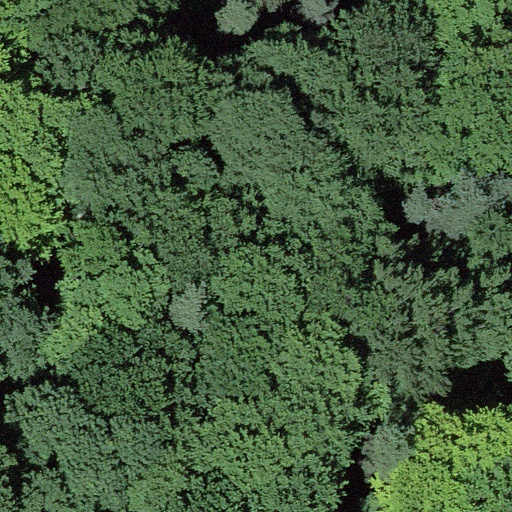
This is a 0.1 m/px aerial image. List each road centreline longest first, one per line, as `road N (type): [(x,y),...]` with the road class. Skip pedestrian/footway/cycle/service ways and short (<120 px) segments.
road 1 (track): [(0,293),(292,511)]
road 2 (track): [(329,0),(511,86)]
